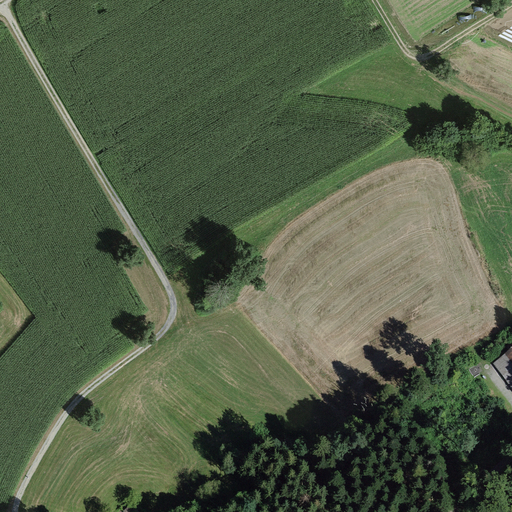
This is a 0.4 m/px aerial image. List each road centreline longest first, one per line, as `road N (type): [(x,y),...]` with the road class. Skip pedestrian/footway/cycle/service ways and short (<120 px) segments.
road 1 (track): [(12,511),(55,424),(83,388),(162,331),(172,300),(2,1)]
road 2 (track): [(372,0),(399,50),(416,56),(439,53),(511,7)]
